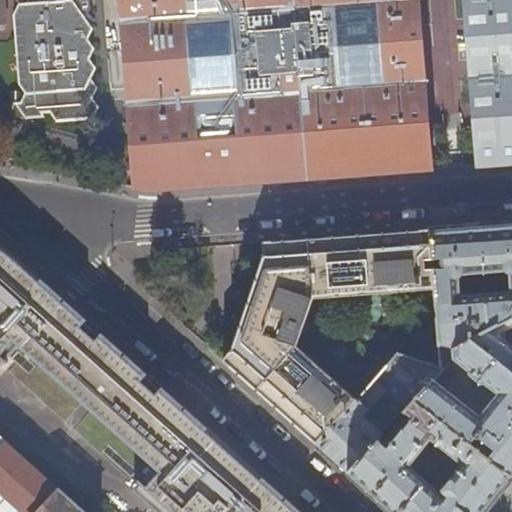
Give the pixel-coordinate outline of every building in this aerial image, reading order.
[(53,112),(58,121),(93,118),(98,107),(92,98),(97,87),(90,78),(95,67),(89,58),(94,48),(87,39),(93,29),(85,19),(91,7),(90,0),(15,0),(19,5),(15,16),(20,84),(25,94),(22,103),(29,113),(53,112)] [(280,180),(312,178),(297,0),(121,0),(134,188),(148,190),(280,180)] [(297,0),(312,178),(433,169),(419,0),(297,0)] [(511,0),(463,0),(477,165),(511,162),(511,0)] [(453,358),(469,371),(468,373),(469,375),(479,383),(483,383),(483,382),(497,393),(478,416),(431,380),(414,399),(470,443),(488,457),(511,475),(511,474),(511,222),(480,225),(429,228),(433,288),(440,368),(441,368),(453,358)] [(433,288),(429,228),(301,238),(263,241),(263,254),(231,352),(222,360),(316,444),(355,400),(296,345),(312,298),(433,288)] [(301,511),(31,269),(14,257),(3,249),(0,247),(0,360),(25,383),(29,377),(129,468),(125,473),(168,511),(301,511)] [(348,473),(414,399),(431,380),(441,368),(440,368),(397,354),(355,400),(316,444),(348,473)] [(488,457),(483,462),(466,448),(470,443),(414,399),(348,473),(391,511),(482,511),(488,505),(511,475),(488,457)] [(0,494),(19,511),(82,511),(0,436),(0,494)]
